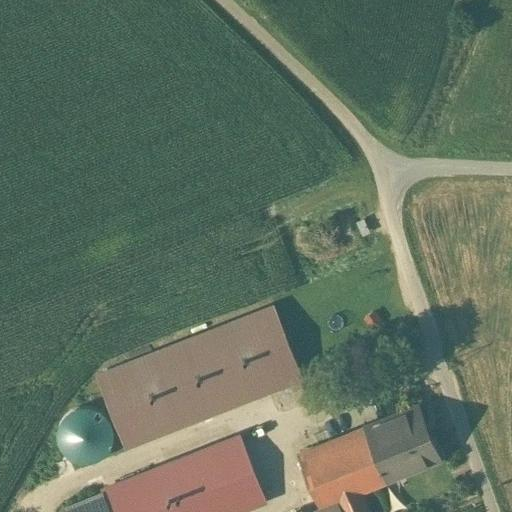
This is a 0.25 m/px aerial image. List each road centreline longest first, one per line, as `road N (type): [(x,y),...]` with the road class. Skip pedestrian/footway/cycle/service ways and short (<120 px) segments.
road 1 (unclassified): [(491,511),(394,231),(383,171)]
road 2 (unclassified): [(383,171),(332,105),(225,0)]
road 3 (unclassified): [(511,171),(383,171)]
